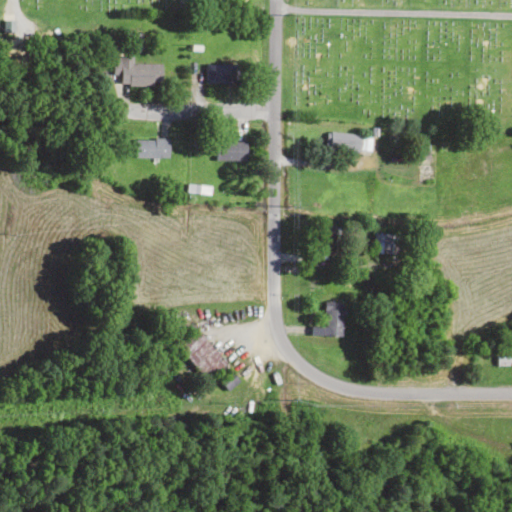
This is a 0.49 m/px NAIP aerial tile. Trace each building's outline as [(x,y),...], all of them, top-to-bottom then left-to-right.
[(114,75),(126,75),(126,85),(161,85),(161,63),(132,64),(132,55),(114,55),(114,75)] [(238,82),(238,64),(204,64),(204,82),(238,82)] [(371,135),(325,131),(323,148),(369,152),(371,135)] [(168,138),(134,138),(134,157),(168,157),(168,138)] [(246,141),(215,141),(215,159),(246,159),(246,141)] [(325,258),(333,259),(334,226),(326,226),(325,258)] [(372,253),(393,253),(393,236),(372,236),(372,253)] [(324,326),(311,326),(311,336),(342,336),(342,301),(324,301),(324,326)] [(193,325),(173,342),(207,383),(215,376),(227,390),(238,381),(193,325)] [(511,355),(495,355),(495,365),(511,364),(511,355)]
